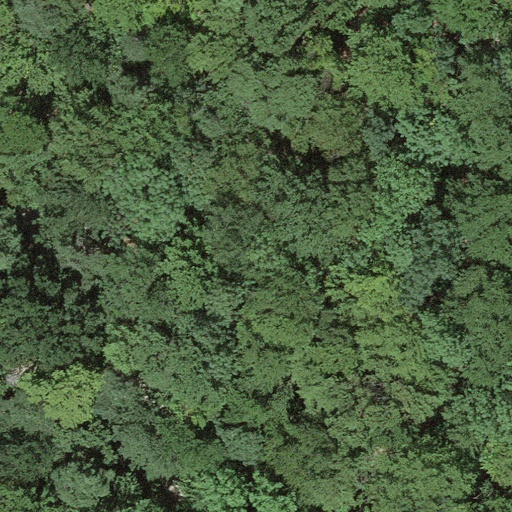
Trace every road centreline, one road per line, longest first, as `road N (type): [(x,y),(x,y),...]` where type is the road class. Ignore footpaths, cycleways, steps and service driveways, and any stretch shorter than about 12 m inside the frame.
road 1 (track): [(203,511),(0,172)]
road 2 (track): [(118,381),(400,477),(441,511)]
